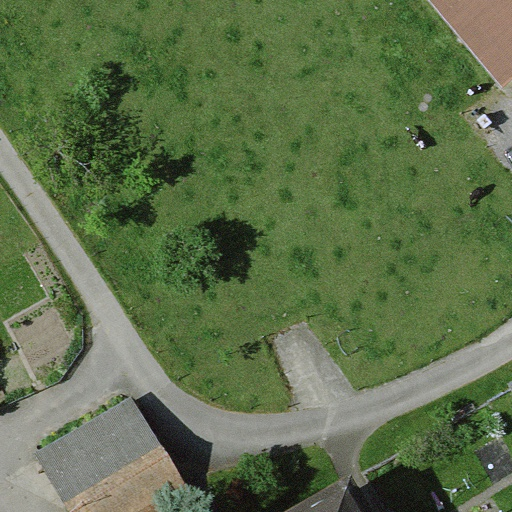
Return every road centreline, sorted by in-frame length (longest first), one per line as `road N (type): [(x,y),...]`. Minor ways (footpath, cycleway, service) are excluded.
road 1 (residential): [(511,338),(421,391),(332,422),(222,437),(180,415),(124,340)]
road 2 (track): [(124,340),(0,156)]
